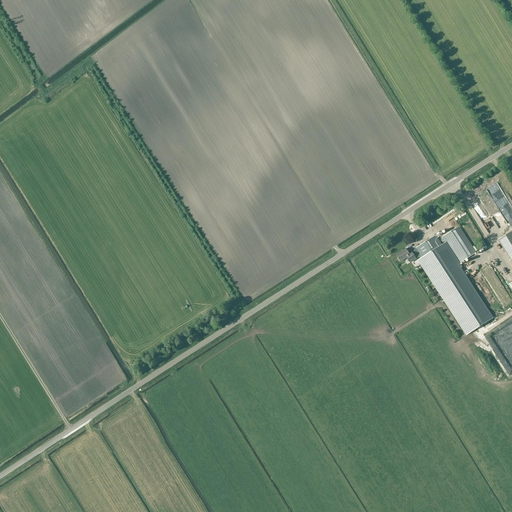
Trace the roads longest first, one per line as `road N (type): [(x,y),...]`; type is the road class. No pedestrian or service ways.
road 1 (unclassified): [(0,476),(511,145)]
road 2 (unknown): [(0,313),(71,429)]
